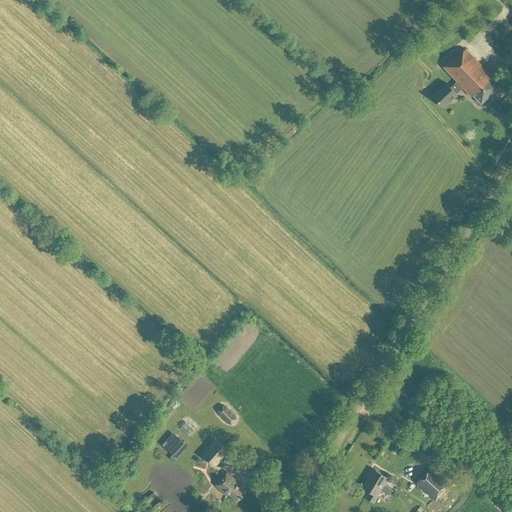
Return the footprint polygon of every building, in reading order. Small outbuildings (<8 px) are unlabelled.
[(431,95),(443,107),(457,93),(456,93),(462,87),(471,96),(472,95),(480,103),(499,86),(491,78),(491,77),(464,48),(457,55),(456,54),(443,67),(456,81),(450,87),(445,82),(431,95)] [(230,423),(235,419),(234,415),(225,407),(222,405),(217,410),(218,413),(227,422),(230,423)] [(183,441),(178,436),(166,449),(176,458),(179,454),(175,450),(183,441)] [(215,441),(203,455),(214,464),(226,450),(215,441)] [(429,496),(435,501),(451,485),(430,466),(415,482),(429,496)] [(384,486),(389,478),(373,468),(362,486),(369,491),(365,497),(373,503),(378,496),(377,495),(383,486),(384,486)] [(237,502),(245,492),(242,489),(243,486),(226,471),(214,485),(227,496),(228,494),(237,502)]
